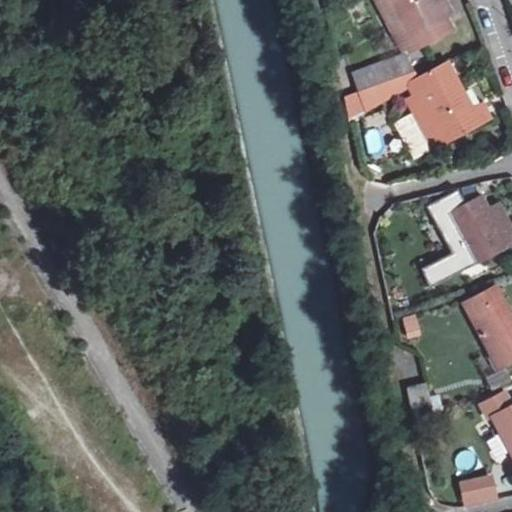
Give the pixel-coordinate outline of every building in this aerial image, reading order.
[(372,0),(381,15),(394,8),(402,23),(389,30),(401,53),(405,51),(408,55),(451,31),(444,18),(451,15),(445,3),(435,7),(431,0),(372,0)] [(362,93),(413,75),(405,61),(357,79),(362,93)] [(417,80),(408,85),(413,98),(407,101),(435,149),(489,119),(481,105),(471,111),(460,92),(462,90),(447,63),(417,80)] [(417,80),(413,75),(362,93),(344,99),(350,118),(408,85),(417,80)] [(363,130),(374,162),(389,157),(378,124),(363,130)] [(487,214),(478,200),(461,211),(452,198),(425,214),(436,232),(452,258),(422,276),(434,295),(476,268),(511,245),(511,240),(507,231),(498,236),(485,215),(487,214)] [(392,294),(395,311),(410,308),(407,291),(392,294)] [(501,372),(511,365),(511,324),(510,321),(511,319),(511,317),(497,293),(465,312),(501,372)] [(417,316),(397,318),(399,341),(419,339),(417,316)] [(412,415),(432,409),(424,378),(404,383),(412,415)] [(511,409),(494,419),(511,452),(511,409)] [(491,474),(457,481),(463,507),(497,500),(491,474)]
